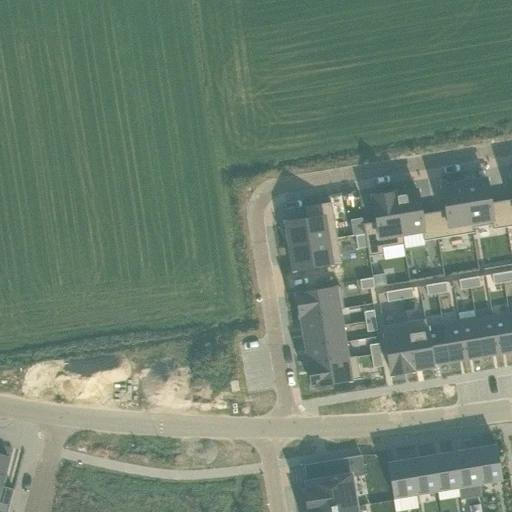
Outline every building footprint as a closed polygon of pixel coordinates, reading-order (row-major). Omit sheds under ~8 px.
[(511,187),(511,200),(502,202),(506,227),(511,226),(511,175),(510,176),(511,187)] [(486,180),(463,183),(470,224),(491,220),(492,230),(506,227),(502,202),(490,204),(486,180)] [(445,211),(433,213),(437,239),(470,233),(469,224),(470,224),(463,183),(441,187),(445,211)] [(395,193),(394,194),(401,235),(402,235),(422,232),(423,241),(437,239),(433,213),(420,215),(416,191),(395,195),(395,193)] [(376,223),(363,225),(365,235),(367,247),(368,257),(383,254),(382,248),(403,244),(402,235),(401,235),(394,194),(371,197),(376,223)] [(307,220),(285,223),(289,247),(336,239),(330,203),(305,207),(307,220)] [(360,223),(350,225),(352,237),(362,235),(360,223)] [(365,235),(355,237),(357,249),(367,247),(365,235)] [(315,243),(289,247),(293,270),(315,267),(317,281),(343,277),(340,263),(336,239),(315,243)] [(511,275),(511,272),(501,274),(503,283),(511,281),(511,275)] [(383,274),(372,276),(372,278),(373,288),(385,286),(383,274)] [(501,274),(491,276),(493,284),(503,283),(501,274)] [(478,277),(468,279),(470,288),(480,286),(478,277)] [(372,278),(359,280),(361,290),(373,288),(372,278)] [(468,279),(458,281),(460,290),(470,288),(468,279)] [(445,283),(435,284),(437,293),(447,292),(445,283)] [(435,284),(425,286),(427,295),(437,293),(435,284)] [(339,288),(295,295),(299,316),(338,310),(338,311),(343,310),(339,288)] [(411,289),(398,291),(400,300),(412,298),(411,289)] [(398,291),(385,293),(387,302),(400,300),(398,291)] [(338,310),(299,316),(299,317),(300,317),(303,332),(341,326),(338,311),(338,310)] [(372,311),(363,312),(365,322),(374,321),(372,311)] [(474,311),(457,314),(459,324),(464,359),(481,356),(475,321),(474,311)] [(511,337),(508,315),(492,318),(498,353),(511,351),(511,337)] [(492,318),(475,321),(481,356),(498,353),(492,318)] [(425,319),(403,323),(411,371),(412,371),(412,370),(432,367),(432,364),(431,365),(425,329),(426,329),(425,319)] [(374,321),(365,322),(367,332),(375,331),(374,321)] [(403,323),(382,327),(390,375),(411,371),(403,323)] [(459,324),(442,326),(448,362),(464,359),(459,324)] [(341,326),(303,332),(306,349),(344,343),(341,326)] [(426,329),(425,329),(431,365),(432,364),(448,362),(442,326),(426,329)] [(344,343),(306,349),(308,365),(307,365),(307,366),(346,359),(346,358),(344,343)] [(378,343),(369,344),(371,356),(380,354),(378,343)] [(380,354),(371,356),(372,368),(381,366),(380,354)] [(346,359),(307,366),(311,387),(359,379),(356,357),(346,358),(346,359)] [(495,445),(473,449),(479,485),(501,481),(495,445)] [(473,449),(452,453),(458,488),(479,485),(473,449)] [(452,453),(430,456),(436,492),(458,488),(452,453)] [(0,511),(6,511),(13,490),(0,487),(8,458),(0,456),(0,511)] [(334,479),(302,484),(307,511),(320,511),(355,506),(350,477),(364,475),(361,456),(331,461),(334,479)] [(430,456),(409,460),(415,495),(436,492),(430,456)] [(409,460),(387,463),(393,499),(415,495),(409,460)]
